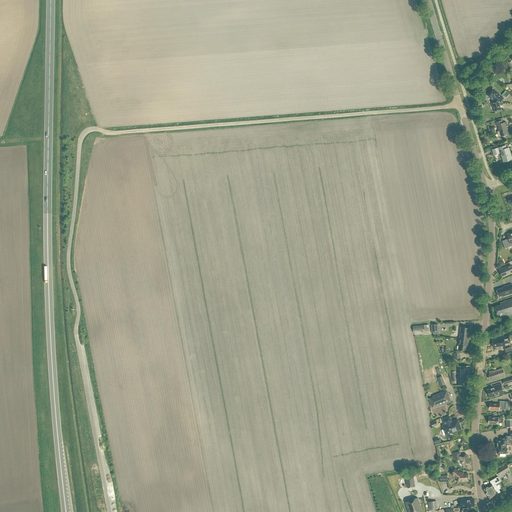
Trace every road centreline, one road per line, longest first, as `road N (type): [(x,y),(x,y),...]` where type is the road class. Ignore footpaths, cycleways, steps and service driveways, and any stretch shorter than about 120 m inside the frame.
road 1 (trunk): [(65,511),(48,292),(50,0)]
road 2 (unclassified): [(459,105),(107,133)]
road 3 (tertiary): [(482,505),(475,434),(492,236),(484,186)]
road 4 (unclassified): [(76,336),(68,257),(80,141),(92,128),(107,133)]
road 5 (unclassified): [(76,336),(111,511)]
